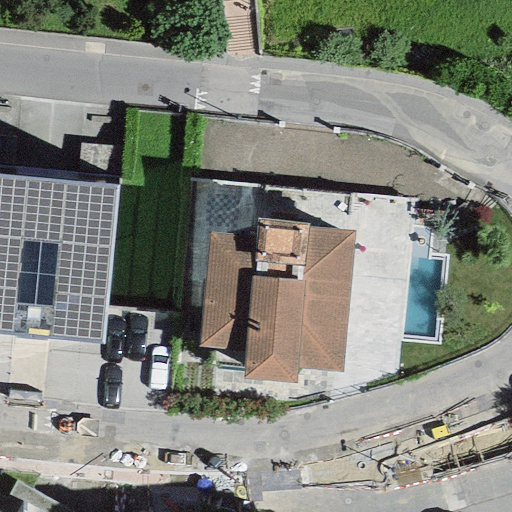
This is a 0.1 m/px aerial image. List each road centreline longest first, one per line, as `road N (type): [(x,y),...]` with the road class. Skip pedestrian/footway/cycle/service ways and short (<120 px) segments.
road 1 (residential): [(511,172),(433,133),(246,90),(0,64)]
road 2 (residential): [(0,436),(142,450),(317,446)]
road 3 (residential): [(317,446),(344,501),(511,464)]
road 4 (residential): [(317,446),(511,354)]
